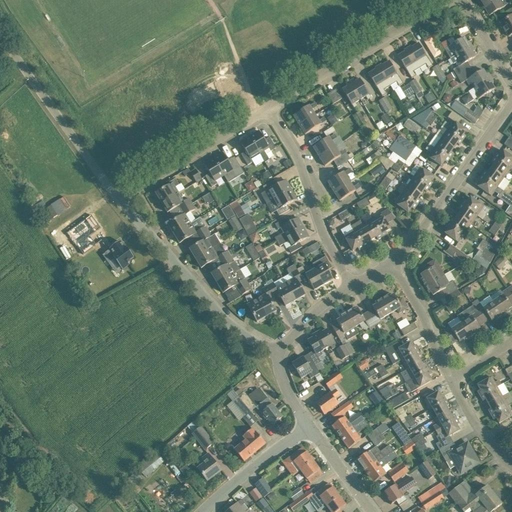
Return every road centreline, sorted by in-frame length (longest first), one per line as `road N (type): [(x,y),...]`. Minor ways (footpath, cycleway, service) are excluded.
road 1 (residential): [(278,359),(202,293),(116,194)]
road 2 (residential): [(273,109),(452,0)]
road 3 (unclassified): [(116,194),(0,27)]
road 4 (residential): [(390,264),(511,108)]
road 5 (residential): [(355,287),(273,109)]
road 6 (residential): [(116,194),(273,109)]
road 7 (residential): [(203,511),(308,426)]
road 8 (residential): [(450,379),(390,264)]
